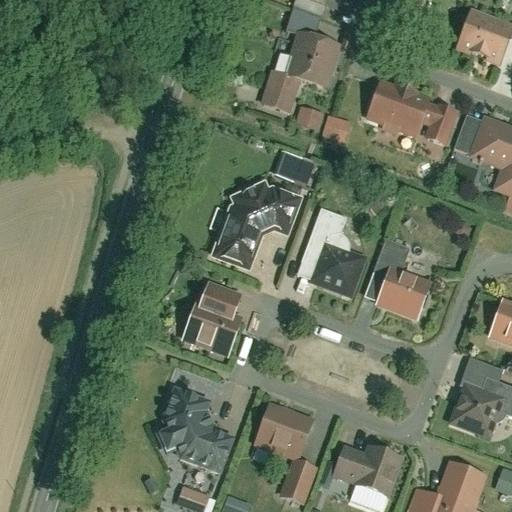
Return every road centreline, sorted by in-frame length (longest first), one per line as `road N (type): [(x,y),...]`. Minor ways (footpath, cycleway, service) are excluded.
road 1 (tertiary): [(41,511),(198,0)]
road 2 (residential): [(438,364),(409,440),(247,376),(268,307)]
road 3 (residential): [(268,307),(438,364)]
road 4 (residential): [(511,103),(367,52)]
road 5 (residential): [(511,260),(473,274),(438,364)]
